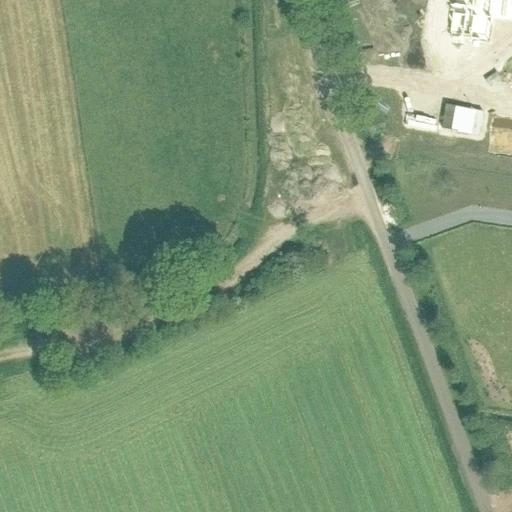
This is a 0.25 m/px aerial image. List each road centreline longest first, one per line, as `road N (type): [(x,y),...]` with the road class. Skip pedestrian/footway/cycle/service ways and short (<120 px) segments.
road 1 (unclassified): [(486,511),(297,0)]
road 2 (track): [(0,350),(144,326),(368,195)]
